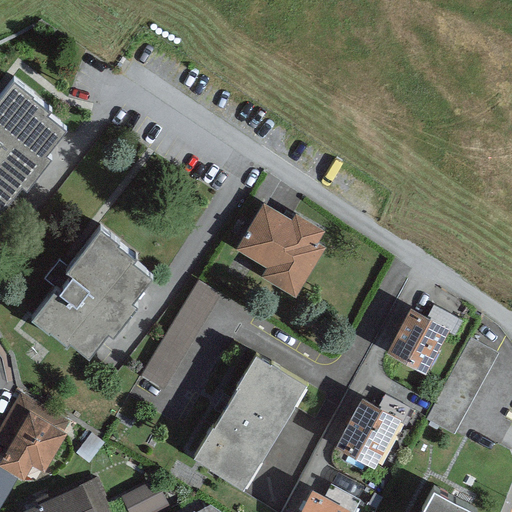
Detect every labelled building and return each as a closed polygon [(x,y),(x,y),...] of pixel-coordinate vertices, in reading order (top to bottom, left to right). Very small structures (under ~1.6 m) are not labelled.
[(48,105),(12,77),(0,93),(0,202),(3,205),(21,181),(26,185),(51,153),(45,149),(63,125),(44,110),(48,105)] [(323,229),(294,212),(291,218),(261,201),(234,246),(266,264),(260,275),(295,296),(324,246),(316,241),(323,229)] [(135,253),(98,226),(70,263),(76,268),(73,273),(60,289),(54,285),(32,314),(67,341),(70,338),(90,353),(107,330),(112,333),(137,301),(132,297),(150,274),(130,259),(135,253)] [(200,283),(144,381),(168,395),(224,296),(200,283)] [(434,304),(428,315),(449,327),(448,329),(452,331),(459,318),(434,304)] [(428,315),(410,306),(387,350),(426,371),(448,329),(449,327),(428,315)] [(469,337),(425,418),(454,433),(498,352),(469,337)] [(306,383),(255,352),(191,456),(242,487),(306,383)] [(68,420),(20,392),(0,426),(0,436),(10,442),(0,458),(0,465),(23,479),(32,464),(43,471),(66,432),(63,430),(68,420)] [(384,393),(378,405),(400,416),(398,419),(405,423),(413,408),(384,393)] [(378,405),(362,396),(335,445),(374,465),(398,419),(400,416),(378,405)] [(337,472),(331,484),(357,498),(364,486),(337,472)] [(112,511),(96,476),(23,510),(23,511),(112,511)] [(156,477),(121,494),(129,511),(149,511),(169,502),(156,477)] [(331,484),(329,483),(323,494),(353,510),(359,499),(357,498),(331,484)] [(474,511),(476,509),(432,486),(421,507),(423,508),(421,511),(474,511)] [(323,494),(311,488),(298,511),(355,511),(356,511),(353,510),(323,494)]
